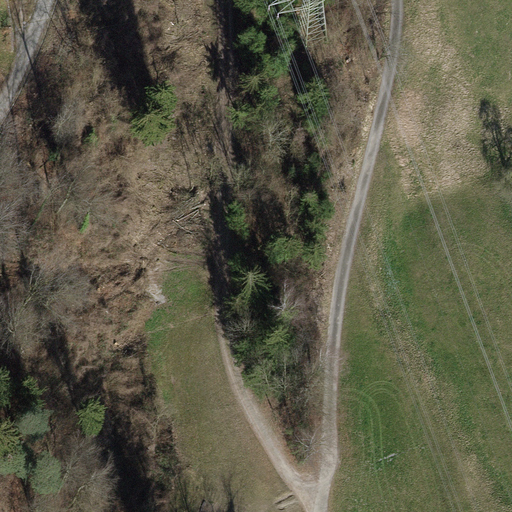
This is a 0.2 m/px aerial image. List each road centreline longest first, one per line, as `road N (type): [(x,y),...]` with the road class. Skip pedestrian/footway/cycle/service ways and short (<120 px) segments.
road 1 (track): [(321,501),(255,411),(227,343),(218,252),(224,0)]
road 2 (track): [(322,511),(334,318),(399,0)]
